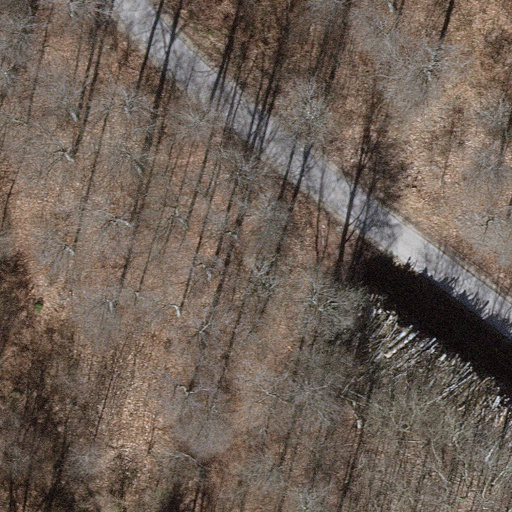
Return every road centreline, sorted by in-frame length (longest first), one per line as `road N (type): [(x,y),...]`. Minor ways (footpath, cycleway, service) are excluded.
road 1 (track): [(202,511),(241,466),(360,208),(461,103),(511,82)]
road 2 (unclassified): [(511,323),(181,63),(122,0)]
